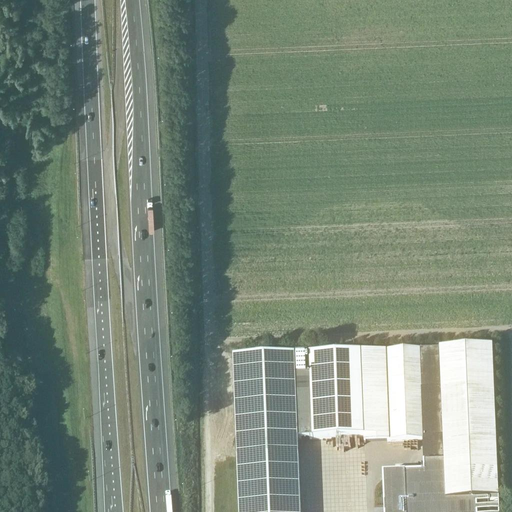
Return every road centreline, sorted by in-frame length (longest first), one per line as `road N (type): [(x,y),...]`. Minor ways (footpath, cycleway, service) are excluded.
road 1 (motorway): [(163,511),(131,0)]
road 2 (motorway): [(87,0),(115,511)]
